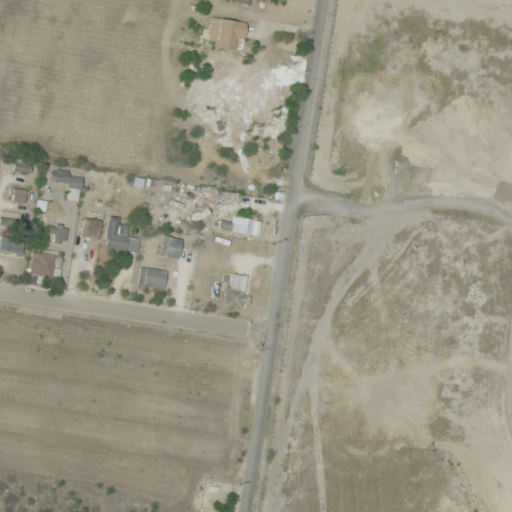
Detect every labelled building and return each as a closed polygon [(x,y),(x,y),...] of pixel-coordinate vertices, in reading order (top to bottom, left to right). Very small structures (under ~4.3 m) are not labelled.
[(236,41),(242,42),(245,23),(212,18),(208,46),(234,50),(236,41)] [(49,186),(81,188),(82,174),(50,172),(49,186)] [(25,203),(25,190),(12,189),(11,203),(25,203)] [(218,226),(252,238),(256,223),(233,215),(231,223),(220,220),(218,226)] [(24,222),(1,217),(0,222),(0,225),(22,230),(24,222)] [(97,240),(101,221),(84,217),(80,237),(97,240)] [(45,240),(66,240),(66,225),(45,225),(45,240)] [(0,238),(0,251),(21,255),(23,239),(0,236),(0,238)] [(156,255),(177,260),(181,240),(160,236),(156,255)] [(30,276),(53,276),(53,255),(30,255),(30,276)] [(165,287),(163,268),(137,271),(139,289),(165,287)] [(248,288),(223,288),(223,307),(248,307),(248,288)]
